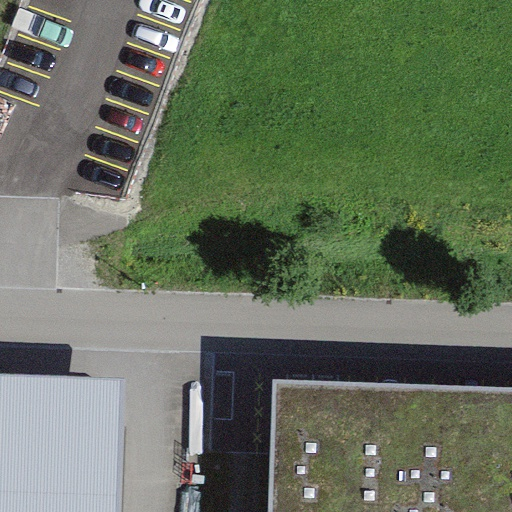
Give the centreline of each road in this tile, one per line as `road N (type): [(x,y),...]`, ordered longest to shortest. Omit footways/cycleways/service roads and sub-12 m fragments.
road 1 (unclassified): [(0,330),(511,346)]
road 2 (unknown): [(191,511),(202,336)]
